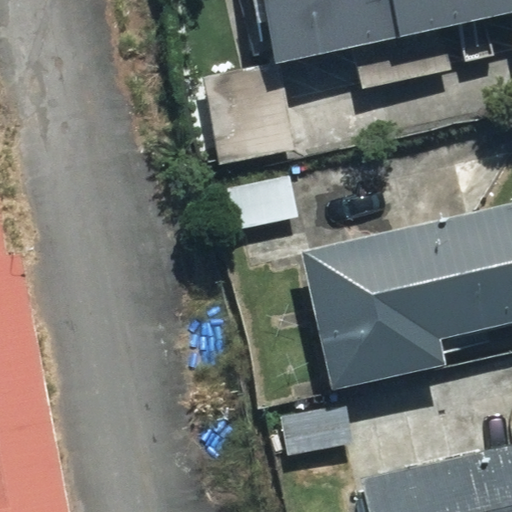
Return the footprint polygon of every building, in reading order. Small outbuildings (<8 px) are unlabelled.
[(506,8),(511,36),(511,0),(282,0),(294,53),(352,41),(362,87),(456,67),(446,21),(506,8)] [(300,148),(282,57),(197,74),(215,164),(300,148)] [(291,166),(226,181),(238,232),(303,216),(291,166)] [(4,192),(0,192),(0,511),(77,511),(25,246),(14,248),(4,192)] [(453,361),(447,336),(511,321),(511,201),(309,248),(334,354),(341,387),(453,361)] [(348,396),(285,409),(294,451),(357,438),(348,396)] [(511,511),(511,440),(362,474),(370,511),(511,511)]
